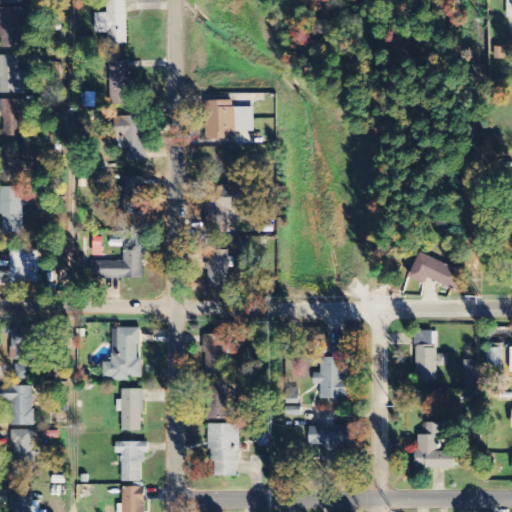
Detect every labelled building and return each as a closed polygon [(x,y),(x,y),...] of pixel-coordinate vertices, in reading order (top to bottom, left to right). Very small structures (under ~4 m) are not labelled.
[(128,46),(126,0),(107,1),(108,13),(95,14),(96,34),(109,33),(109,46),(128,46)] [(31,10),(2,9),(2,49),(30,49),(31,10)] [(0,94),(25,95),(26,72),(20,72),(20,57),(0,56),(0,73),(0,94)] [(110,61),(111,105),(130,105),(129,61),(110,61)] [(4,137),(32,136),(32,100),(3,101),(4,137)] [(255,108),(234,109),(233,100),(206,101),(207,140),(235,139),(234,133),(256,132),(255,108)] [(148,160),(146,116),(114,118),(115,138),(123,138),(123,150),(128,149),(129,161),(148,160)] [(20,161),(20,145),(4,145),(3,182),(26,182),(26,161),(20,161)] [(125,178),(125,213),(146,213),(146,178),(125,178)] [(228,209),(243,209),(243,187),(212,187),(212,224),(228,224),(228,209)] [(23,234),(23,188),(2,188),(2,234),(23,234)] [(144,279),(144,250),(125,249),(125,261),(93,261),(93,278),(144,279)] [(41,251),(11,250),(11,272),(0,271),(0,284),(40,285),(41,251)] [(231,251),(209,251),(208,288),(229,289),(229,267),(231,267),(231,251)] [(429,278),(456,290),(464,273),(421,253),(409,278),(425,285),(429,278)] [(37,327),(11,327),(10,350),(18,350),(17,359),(37,360),(37,327)] [(141,329),(119,329),(119,355),(112,355),(112,363),(104,363),(104,381),(131,381),(131,378),(143,378),(143,359),(138,359),(138,346),(141,346),(141,329)] [(417,381),(438,381),(438,367),(449,367),(449,355),(437,355),(437,346),(439,346),(438,332),(416,332),(417,381)] [(225,372),(226,336),(209,336),(208,372),(225,372)] [(503,344),(489,344),(488,370),(509,371),(510,355),(503,355),(503,344)] [(348,399),(347,347),(329,347),(330,359),(322,359),(322,374),(314,375),(314,385),(321,385),(321,400),(348,399)] [(474,386),(475,361),(466,360),(465,385),(474,386)] [(34,380),(34,366),(17,365),(16,380),(34,380)] [(212,420),(229,420),(228,381),(211,382),(212,420)] [(34,426),(34,387),(10,387),(10,426),(34,426)] [(123,432),(143,432),(144,390),(123,390),(123,400),(118,400),(118,412),(123,412),(123,432)] [(456,468),(456,452),(442,452),(441,423),(427,424),(428,435),(420,436),(420,453),(416,453),(417,469),(456,468)] [(240,477),(240,425),(210,425),(210,464),(215,464),(215,477),(240,477)] [(325,466),(344,466),(344,446),(351,446),(350,428),(311,429),(311,446),(324,446),(325,466)] [(34,431),(12,431),(12,470),(34,470),(34,431)] [(269,435),(259,435),(260,447),(269,447),(269,435)] [(145,483),(146,443),(117,443),(116,454),(122,454),(122,483),(145,483)] [(40,511),(41,502),(33,502),(34,489),(12,488),(12,511),(40,511)] [(144,511),(145,488),(124,488),(123,505),(119,505),(118,511),(144,511)]
